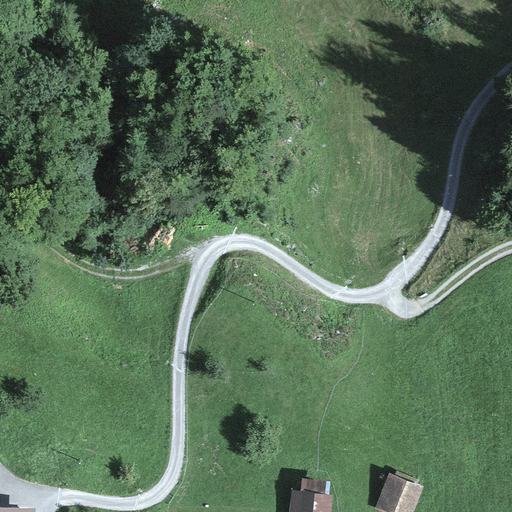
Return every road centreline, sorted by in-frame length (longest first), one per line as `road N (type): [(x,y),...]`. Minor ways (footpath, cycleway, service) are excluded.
road 1 (track): [(511,78),(467,139),(438,245),(390,295),(358,300),(328,290),(270,248),(245,242),(224,252),(193,311),(174,485),(162,501),(137,508),(68,500),(49,501),(51,511)]
road 2 (track): [(390,295),(403,312),(422,313),(511,252)]
